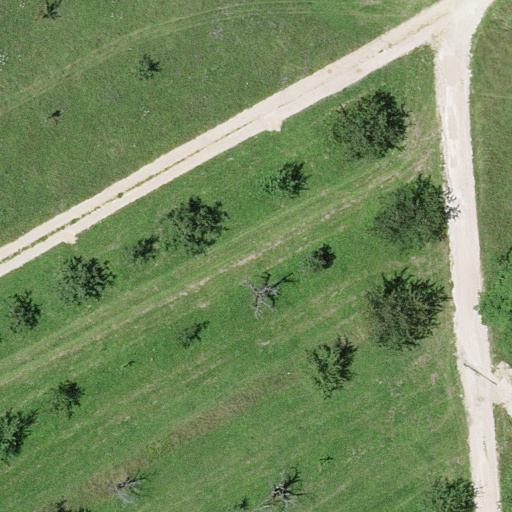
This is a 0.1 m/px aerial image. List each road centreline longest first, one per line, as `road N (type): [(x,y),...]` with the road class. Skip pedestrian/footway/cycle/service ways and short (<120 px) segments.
road 1 (track): [(477,0),(0,262)]
road 2 (track): [(447,23),(491,511)]
